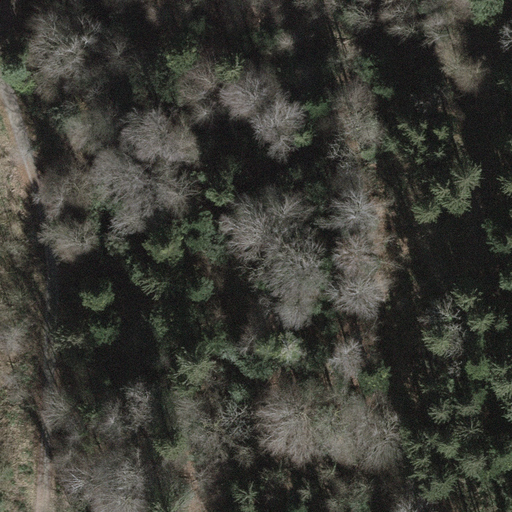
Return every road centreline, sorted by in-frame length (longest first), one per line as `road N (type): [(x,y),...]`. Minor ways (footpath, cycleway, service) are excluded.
road 1 (track): [(8,0),(15,116),(48,218),(50,408),(40,511)]
road 2 (track): [(511,25),(485,244),(511,333)]
